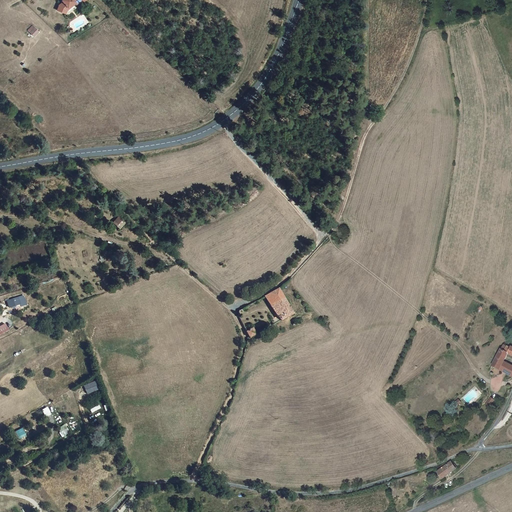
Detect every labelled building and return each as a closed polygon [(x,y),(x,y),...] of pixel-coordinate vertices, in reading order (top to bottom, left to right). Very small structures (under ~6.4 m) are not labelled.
[(57,13),(64,17),(67,12),(75,8),(76,10),(82,7),(80,4),(85,2),(84,0),(74,0),(72,2),(70,0),(63,4),(64,6),(60,8),(57,13)] [(82,7),(83,9),(91,6),(89,0),(85,2),(80,4),(82,7)] [(32,25),(27,30),(33,37),(39,31),(32,25)] [(119,217),(114,222),(120,228),(125,222),(119,217)] [(292,315),(277,290),(264,298),(279,323),(292,315)] [(9,307),(21,304),(21,306),(26,305),(23,295),(7,300),(9,307)] [(5,324),(0,326),(0,334),(8,330),(5,324)] [(251,329),(243,334),(247,342),(256,337),(251,329)] [(501,346),(499,350),(505,354),(511,357),(511,360),(511,361),(511,348),(509,347),(508,348),(505,347),(505,348),(501,346)] [(505,354),(499,350),(498,349),(496,354),(503,358),(505,354)] [(490,366),(497,370),(501,362),(503,358),(496,354),(490,366)] [(497,370),(510,377),(511,373),(511,367),(501,362),(497,370)] [(96,381),(84,385),(87,394),(99,389),(96,381)] [(490,397),(485,404),(490,407),(495,400),(490,397)] [(45,418),(51,415),(47,407),(41,411),(45,418)] [(22,428),(10,436),(12,439),(25,432),(22,428)] [(456,470),(450,462),(437,471),(443,480),(456,470)]
